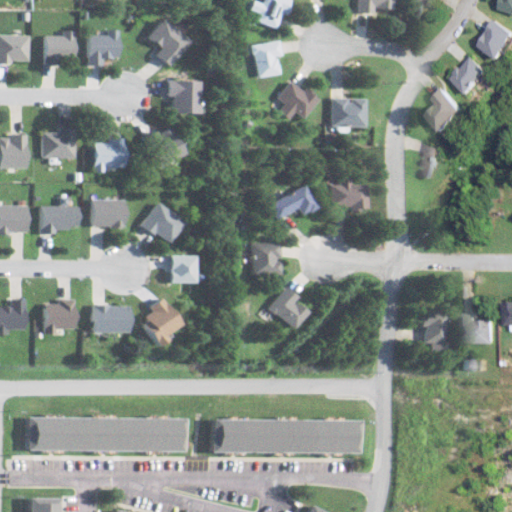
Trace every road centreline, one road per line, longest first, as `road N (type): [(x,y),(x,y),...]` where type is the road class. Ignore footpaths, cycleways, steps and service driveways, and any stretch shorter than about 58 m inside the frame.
road 1 (residential): [(392,392),(0,386)]
road 2 (residential): [(393,262),(393,158),(405,101),(479,0)]
road 3 (residential): [(393,262),(392,420),(379,511)]
road 4 (residential): [(328,259),(511,262)]
road 5 (residential): [(0,98),(127,98)]
road 6 (residential): [(0,267),(126,269)]
